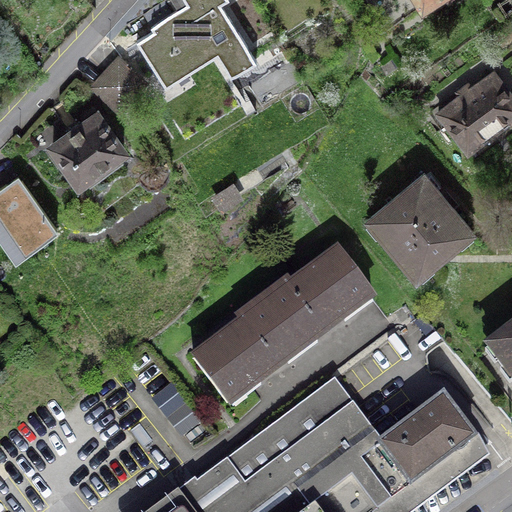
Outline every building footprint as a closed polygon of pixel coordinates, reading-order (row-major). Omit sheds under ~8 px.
[(184,0),(186,3),(151,26),(153,30),(137,40),(166,86),(188,73),(183,66),(213,47),(230,75),(255,60),(220,3),(225,0),(184,0)] [(71,5),(55,1),(47,33),(64,36),(71,5)] [(106,72),(131,95),(143,81),(118,59),(106,72)] [(511,96),(493,71),(438,112),(467,152),(511,119),(511,96)] [(106,72),(94,85),(119,108),(131,95),(106,72)] [(69,133),(53,145),(79,182),(84,178),(89,185),(123,161),(118,154),(123,150),(96,114),(79,126),(78,125),(68,132),(69,133)] [(423,173),(369,218),(417,276),(472,230),(423,173)] [(17,175),(0,187),(0,216),(25,251),(56,228),(17,175)] [(263,302),(298,348),(370,295),(338,253),(291,288),(287,283),(263,302)] [(243,325),(195,360),(226,401),(298,348),(263,302),(239,319),(243,325)] [(511,329),(488,347),(511,378),(511,329)] [(47,377),(3,412),(30,446),(74,412),(47,377)] [(335,378),(256,437),(305,501),(308,498),(318,511),(379,511),(378,509),(473,437),(443,397),(383,442),(335,378)] [(305,501),(256,437),(197,482),(194,478),(150,511),(318,511),(308,498),(305,501)] [(36,449),(19,462),(35,483),(52,470),(36,449)]
